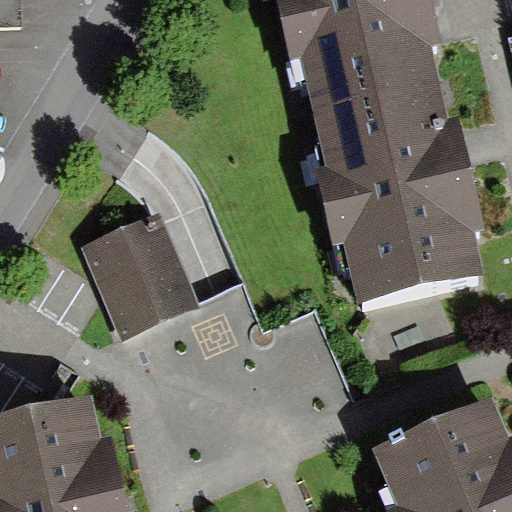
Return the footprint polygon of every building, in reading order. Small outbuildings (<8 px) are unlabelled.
[(27,0),(0,0),(0,26),(27,26),(27,0)] [(425,0),(289,0),(316,117),(446,87),(425,0)] [(446,87),(316,117),(361,309),(491,278),(446,87)] [(84,252),(123,339),(201,304),(162,217),(84,252)] [(511,511),(511,444),(495,406),(372,459),(394,511),(511,511)] [(128,511),(101,410),(0,436),(0,511),(128,511)]
